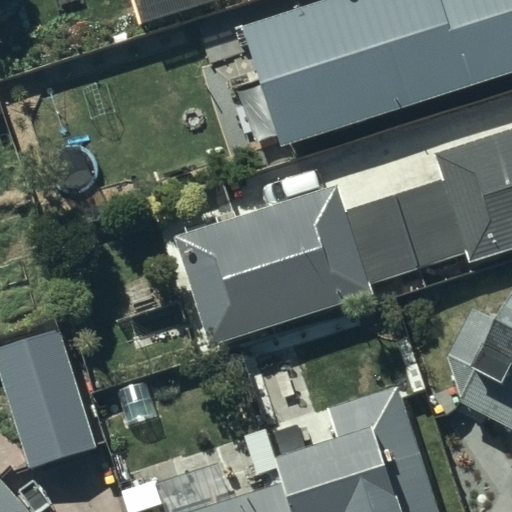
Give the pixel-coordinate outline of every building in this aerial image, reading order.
[(218,0),(128,0),(137,28),(219,3),(218,0)] [(511,0),(326,0),(239,27),(278,152),(511,79),(511,0)] [(511,131),(432,157),(441,186),(345,216),(336,188),(173,238),(206,346),(370,296),(367,286),(463,256),(466,267),(511,252),(511,131)] [(444,357),(468,369),(452,403),(511,432),(511,462),(507,474),(511,476),(511,293),(506,291),(491,323),(467,311),(444,357)] [(7,344),(40,451),(94,435),(62,328),(7,344)] [(335,335),(266,357),(280,401),(349,379),(335,335)] [(335,444),(267,466),(273,484),(186,511),(434,511),(396,390),(325,414),(335,444)] [(22,511),(0,487),(0,511),(22,511)]
